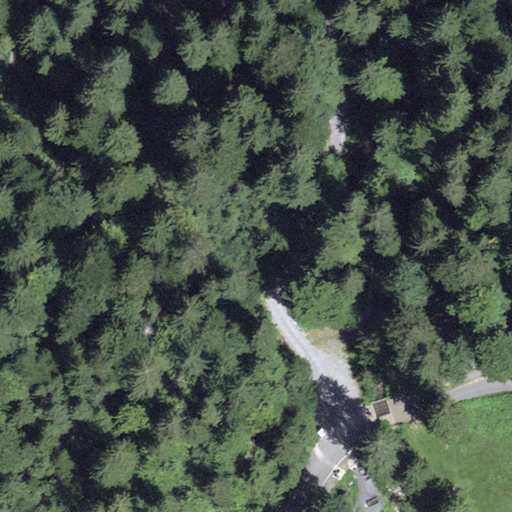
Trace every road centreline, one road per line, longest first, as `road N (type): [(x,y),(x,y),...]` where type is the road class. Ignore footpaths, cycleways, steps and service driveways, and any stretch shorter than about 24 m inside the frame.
road 1 (track): [(227,0),(321,59),(338,98),(332,201),(321,234),(277,298),(291,332),(329,374),(347,436)]
road 2 (unclassified): [(292,511),(347,436),(398,411)]
